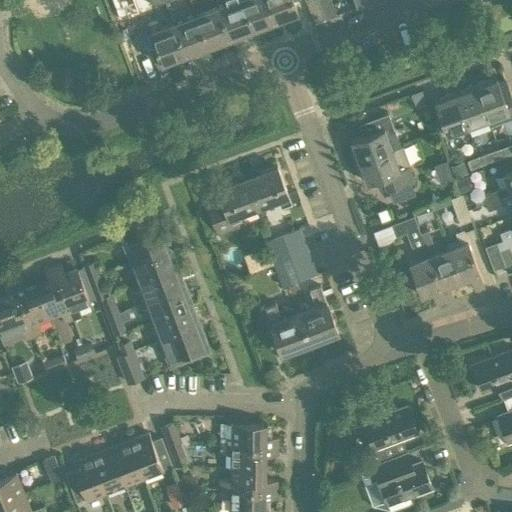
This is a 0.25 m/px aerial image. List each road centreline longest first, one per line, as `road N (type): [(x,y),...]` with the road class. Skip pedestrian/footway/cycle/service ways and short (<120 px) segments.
road 1 (residential): [(392,354),(283,54)]
road 2 (residential): [(34,116),(65,128),(98,127),(283,54)]
road 3 (residential): [(137,412),(164,400),(304,400)]
road 4 (residential): [(480,489),(423,338)]
road 5 (residential): [(283,54),(416,0)]
